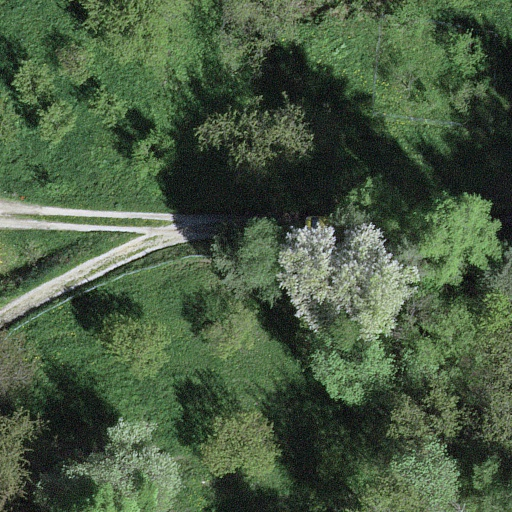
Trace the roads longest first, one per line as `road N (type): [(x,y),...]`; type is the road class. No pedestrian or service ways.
road 1 (track): [(511,219),(167,226),(97,255),(0,320)]
road 2 (track): [(167,226),(98,215),(0,215)]
